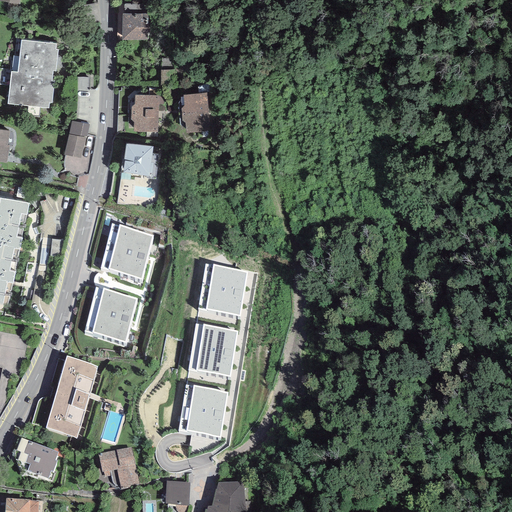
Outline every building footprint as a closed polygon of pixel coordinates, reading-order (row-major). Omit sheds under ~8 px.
[(148,11),(123,10),(122,36),(147,37),(148,11)] [(58,35),(18,30),(10,97),(50,102),(58,35)] [(208,82),(181,82),(182,125),(209,124),(208,82)] [(162,85),(130,84),(130,124),(162,124),(162,85)] [(89,123),(72,119),(63,153),(81,157),(89,123)] [(10,130),(0,127),(0,160),(6,162),(10,144),(7,143),(10,130)] [(160,140),(125,135),(120,170),(155,175),(160,140)] [(32,195),(0,188),(0,300),(10,302),(32,195)] [(153,235),(111,225),(100,270),(142,280),(153,235)] [(137,299),(95,289),(84,335),(126,346),(137,299)] [(229,309),(222,308),(219,340),(244,342),(247,300),(246,300),(238,307),(238,304),(229,304),(229,309)] [(98,369),(67,359),(45,432),(76,441),(98,369)] [(223,441),(232,379),(185,372),(175,434),(223,441)] [(59,456),(21,441),(16,453),(20,455),(17,463),(29,468),(27,474),(48,483),(59,456)] [(130,448),(98,455),(102,474),(117,471),(121,491),(139,487),(130,448)] [(188,483),(168,482),(167,508),(187,509),(188,483)] [(243,484),(218,486),(212,509),(207,509),(206,511),(249,511),(249,502),(245,503),(243,484)] [(39,511),(39,502),(6,503),(6,511),(39,511)]
